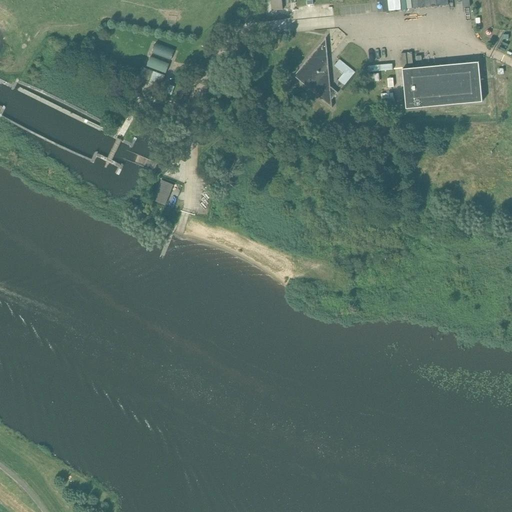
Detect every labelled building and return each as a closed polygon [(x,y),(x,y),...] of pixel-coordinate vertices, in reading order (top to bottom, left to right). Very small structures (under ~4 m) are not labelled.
[(283,10),(281,0),(276,0),(271,1),(273,11),(283,10)] [(294,76),(332,107),(331,100),(337,93),(329,86),(326,39),(294,76)] [(151,44),(148,53),(168,59),(171,50),(151,44)] [(167,61),(148,55),(145,63),(164,69),(167,61)] [(403,69),(406,109),(482,102),(479,62),(403,69)] [(176,99),(187,102),(190,90),(179,87),(176,99)] [(152,201),(165,206),(173,185),(161,180),(152,201)]
